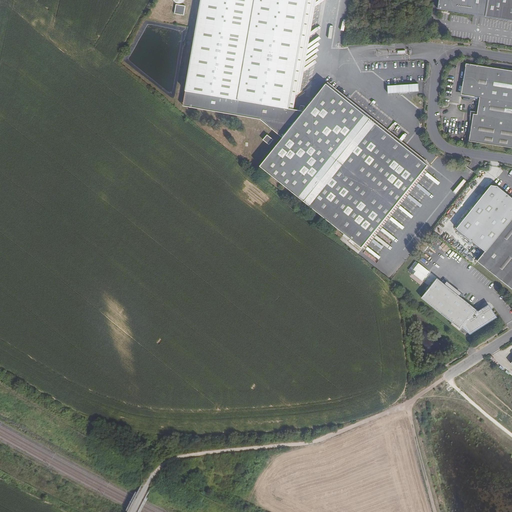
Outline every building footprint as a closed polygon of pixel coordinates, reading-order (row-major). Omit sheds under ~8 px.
[(204,0),(189,89),(294,107),(312,0),(204,0)] [(511,0),(442,0),(441,9),(511,20),(511,0)] [(186,6),(176,4),(175,14),(184,15),(186,6)] [(511,148),(511,71),(468,64),(465,89),(470,96),(482,98),(479,116),(475,115),(471,142),(511,148)] [(434,166),(396,135),(330,82),(308,109),(287,136),(264,164),(330,217),(368,248),(434,166)] [(195,90),(189,89),(187,104),(193,105),(195,90)] [(264,118),(287,136),(308,109),(294,107),(195,90),(193,105),(264,118)] [(480,180),(486,173),(483,170),(476,177),(480,180)] [(459,228),(488,251),(511,220),(511,195),(499,186),(494,185),(459,228)] [(511,220),(488,251),(480,261),(511,286),(511,220)] [(471,261),(476,255),(469,249),(464,255),(471,261)] [(424,280),(430,270),(415,261),(410,271),(424,280)] [(482,311),(441,278),(426,298),(465,329),(466,328),(475,334),(501,319),(496,311),(491,307),(482,311)]
